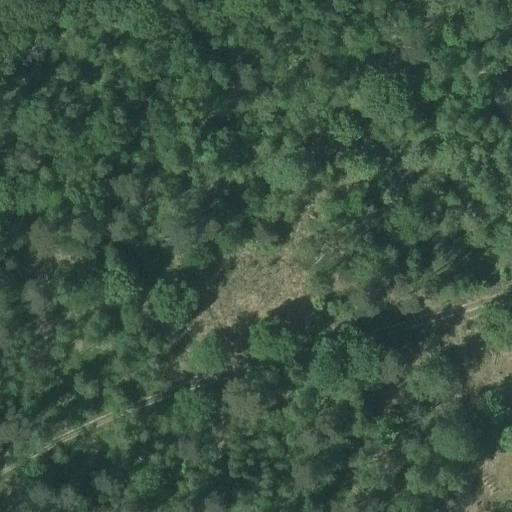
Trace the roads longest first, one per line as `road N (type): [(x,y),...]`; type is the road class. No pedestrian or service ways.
road 1 (track): [(511,291),(160,393),(0,471)]
road 2 (track): [(442,0),(511,112)]
